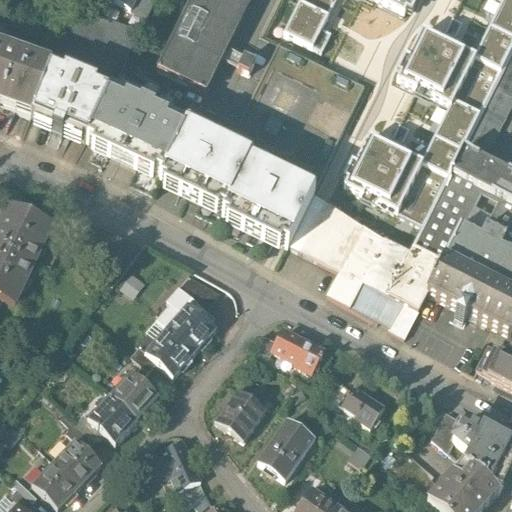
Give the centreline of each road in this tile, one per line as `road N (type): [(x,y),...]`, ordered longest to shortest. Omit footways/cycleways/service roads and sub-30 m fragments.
road 1 (residential): [(0,160),(268,298)]
road 2 (residential): [(268,298),(511,428)]
road 3 (residential): [(182,425),(184,406),(249,333),(268,298)]
road 4 (residential): [(182,425),(149,438),(86,511)]
